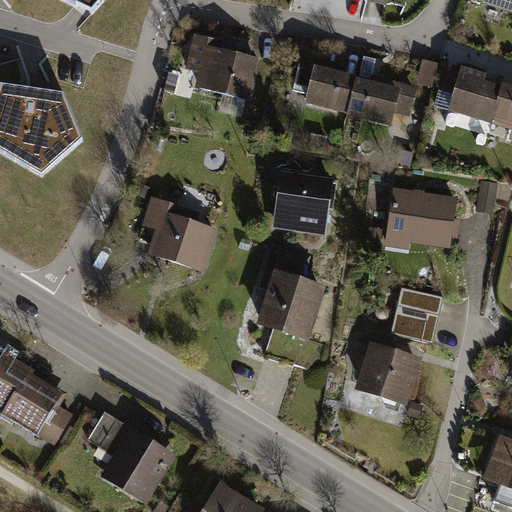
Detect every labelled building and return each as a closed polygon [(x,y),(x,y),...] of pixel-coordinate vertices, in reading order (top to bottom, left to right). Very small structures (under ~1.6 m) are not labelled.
[(67,0),(88,9),(96,12),(105,0),(67,0)] [(511,0),(489,0),(484,14),(511,23),(511,0)] [(250,110),(259,68),(208,57),(199,100),(250,110)] [(439,64),(426,60),(419,84),(433,88),(439,64)] [(356,83),(357,82),(337,77),(339,70),(304,62),(301,74),(298,73),(294,90),(310,94),(308,101),(350,111),(356,83)] [(350,111),(349,113),(391,123),(394,110),(408,113),(413,91),(378,82),(377,88),(356,83),(350,111)] [(504,97),(463,83),(449,122),(490,136),(492,132),(504,97)] [(64,96),(1,87),(0,88),(0,149),(42,174),(81,139),(64,96)] [(511,94),(505,92),(504,97),(492,132),(511,138),(511,94)] [(415,149),(400,147),(397,168),(411,171),(415,149)] [(326,179),(277,172),(270,228),(319,234),(326,179)] [(496,185),(479,182),(474,210),(491,213),(496,185)] [(452,199),(388,190),(380,249),(404,252),(405,245),(445,251),(452,199)] [(199,218),(152,204),(143,232),(158,236),(150,265),(205,281),(218,238),(195,231),(199,218)] [(379,232),(367,231),(366,244),(378,246),(379,232)] [(307,265),(272,255),(259,296),(269,299),(257,338),(309,354),(326,298),(299,290),(307,265)] [(439,308),(397,298),(387,338),(429,348),(439,308)] [(418,364),(366,347),(351,394),(402,410),(418,364)] [(60,396),(27,376),(30,370),(2,353),(0,356),(0,414),(3,416),(53,446),(72,415),(55,405),(60,396)] [(151,505),(181,455),(110,412),(93,439),(120,455),(106,477),(151,505)] [(511,511),(511,444),(493,437),(473,486),(490,492),(484,508),(495,511),(511,511)] [(270,511),(272,510),(226,483),(207,511),(270,511)] [(169,511),(173,507),(162,501),(155,511),(169,511)]
